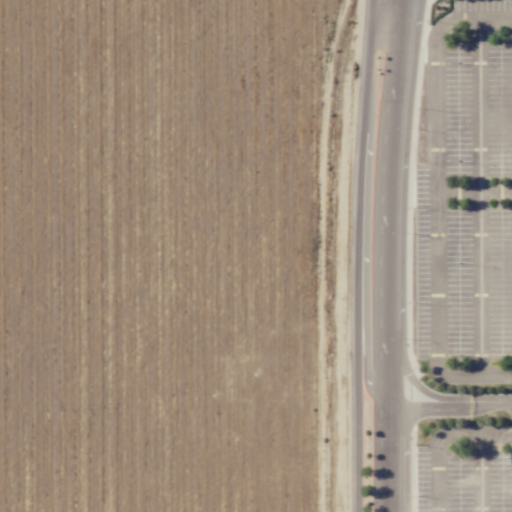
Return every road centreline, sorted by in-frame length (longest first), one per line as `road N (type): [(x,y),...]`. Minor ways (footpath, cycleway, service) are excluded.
road 1 (tertiary): [(389,28),(371,51),(358,511)]
road 2 (tertiary): [(392,511),(404,44),(389,28)]
